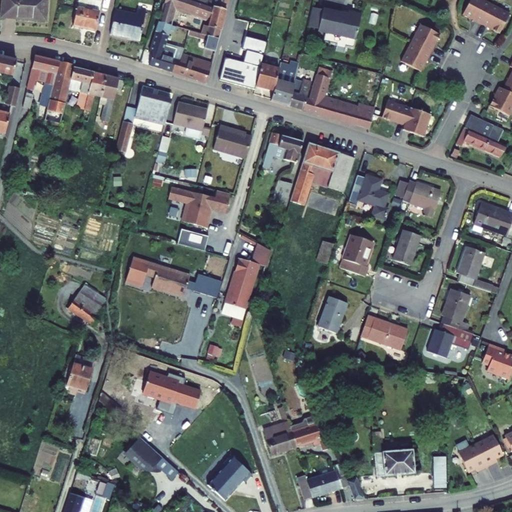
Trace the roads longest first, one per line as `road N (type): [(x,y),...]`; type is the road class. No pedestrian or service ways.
road 1 (residential): [(207,92),(432,160)]
road 2 (residential): [(0,44),(71,52),(207,92)]
road 3 (residential): [(468,173),(426,292),(410,299),(380,290)]
